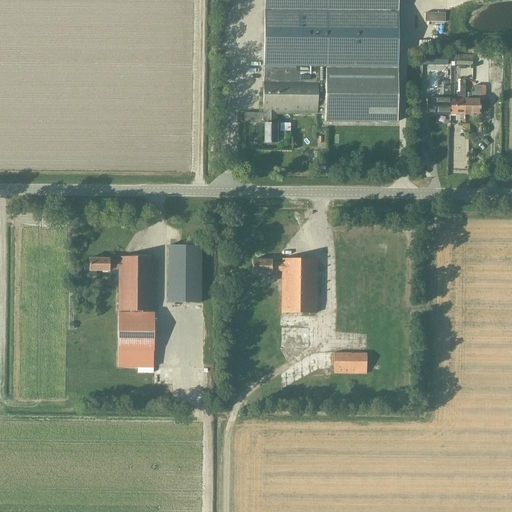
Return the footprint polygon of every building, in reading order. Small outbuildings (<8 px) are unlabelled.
[(284,138),(285,137),(285,131),(279,131),(279,123),(275,123),(275,113),(324,114),(324,121),(396,122),(397,0),(263,0),(263,123),(264,123),(264,143),(276,143),(279,143),(280,142),(281,142),(282,142),(282,141),(283,141),(283,140),(284,139),(284,138)] [(444,13),(424,12),(424,21),(444,22),(444,13)] [(441,64),(441,53),(426,54),(427,65),(441,64)] [(472,65),(472,55),(456,54),(455,65),(472,65)] [(482,74),(482,65),(473,65),(473,74),(482,74)] [(465,83),(462,83),(462,81),(459,81),(459,92),(456,92),(456,99),(450,99),(450,114),(464,114),(464,99),(465,83)] [(450,99),(450,85),(443,85),(442,99),(436,99),(436,98),(435,98),(435,99),(427,98),(426,114),(450,114),(450,99)] [(479,99),(480,99),(485,99),(485,85),(474,85),(474,91),(470,91),(471,99),(464,99),(464,114),(479,114),(479,99)] [(201,303),(201,245),(167,245),(167,302),(201,303)] [(89,264),(84,264),(84,277),(95,277),(96,271),(108,271),(108,269),(118,269),(118,351),(154,351),(154,257),(119,257),(119,260),(109,260),(109,258),(89,258),(89,264)] [(317,269),(317,259),(281,259),(281,312),(316,313),(317,282),(317,269)] [(344,293),(355,293),(355,279),(369,279),(369,287),(380,288),(380,270),(370,269),(370,263),(356,263),(356,262),(355,262),(355,263),(348,263),(348,262),(347,262),(347,269),(344,269),(344,271),(339,271),(339,269),(317,269),(317,282),(344,282),(344,293)] [(201,312),(201,303),(193,303),(192,311),(201,312)] [(366,374),(366,353),(333,353),(333,373),(366,374)]
